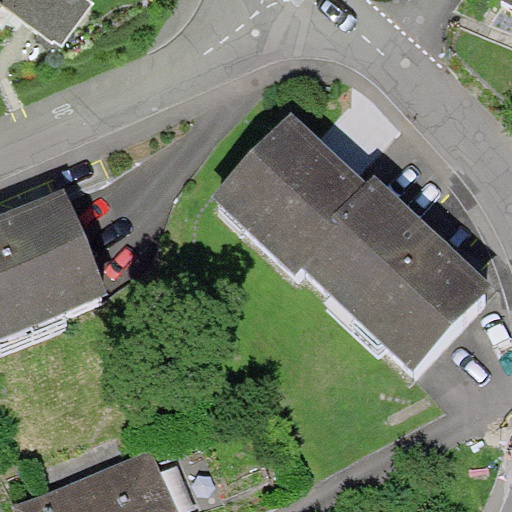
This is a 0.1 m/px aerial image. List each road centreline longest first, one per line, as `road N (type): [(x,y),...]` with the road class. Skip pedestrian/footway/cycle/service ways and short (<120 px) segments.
road 1 (residential): [(269,0),(243,29),(146,95),(0,160)]
road 2 (residential): [(324,0),(455,125),(511,192)]
